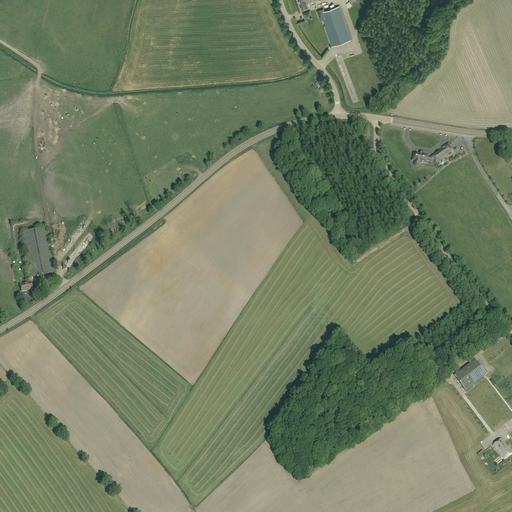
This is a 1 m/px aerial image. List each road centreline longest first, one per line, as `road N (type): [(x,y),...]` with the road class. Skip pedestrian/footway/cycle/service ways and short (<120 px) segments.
road 1 (tertiary): [(0,329),(241,147),(292,124),(337,116)]
road 2 (unclassified): [(511,328),(386,171),(378,119)]
road 3 (tertiary): [(378,119),(511,133)]
road 4 (unclassified): [(337,116),(333,85),(279,0)]
